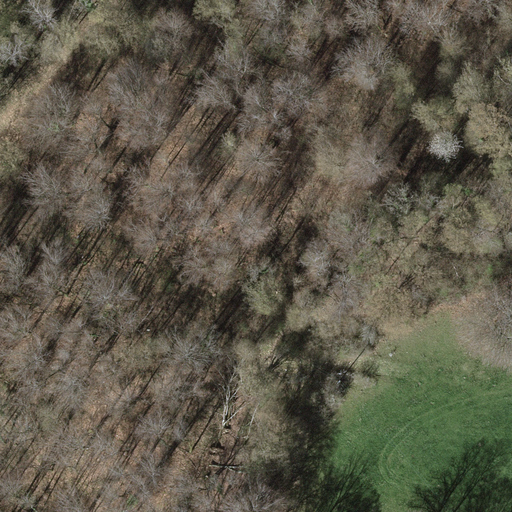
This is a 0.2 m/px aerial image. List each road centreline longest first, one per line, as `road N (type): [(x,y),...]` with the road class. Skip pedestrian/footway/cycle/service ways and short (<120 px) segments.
road 1 (track): [(375,511),(425,375),(369,364),(302,359),(128,385),(0,469)]
road 2 (track): [(0,124),(120,0)]
